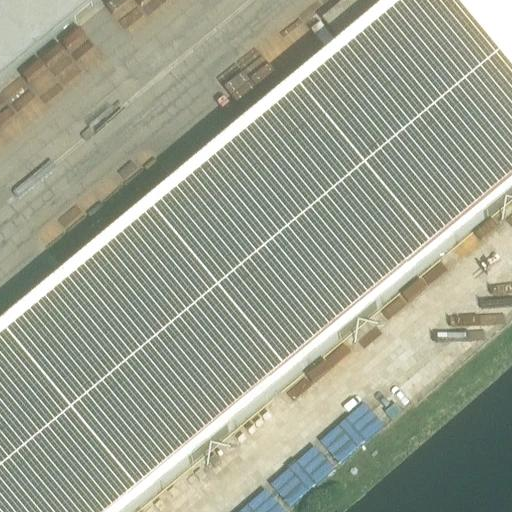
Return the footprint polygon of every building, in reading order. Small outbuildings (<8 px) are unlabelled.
[(0,0),(0,84),(100,0),(0,0)] [(511,0),(397,0),(0,331),(0,511),(133,511),(511,196),(511,0)] [(365,406),(321,445),(340,467),(384,428),(365,406)] [(290,510),(334,472),(316,450),(272,488),(290,510)] [(244,511),(282,511),(266,493),(244,511)]
